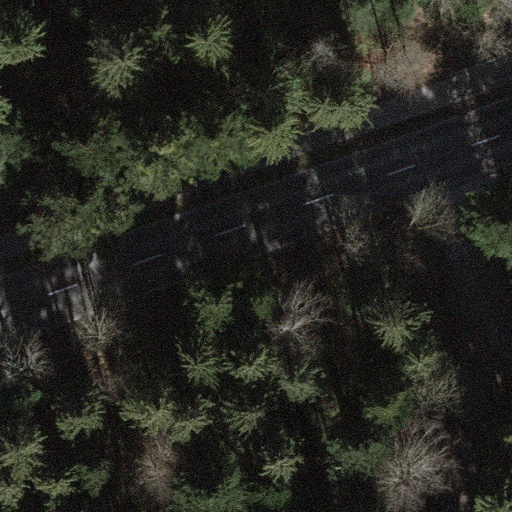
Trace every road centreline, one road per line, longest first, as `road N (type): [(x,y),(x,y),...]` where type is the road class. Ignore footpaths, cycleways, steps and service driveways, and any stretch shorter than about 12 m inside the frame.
road 1 (tertiary): [(0,314),(511,131)]
road 2 (track): [(511,331),(488,298),(436,158)]
road 3 (track): [(488,298),(469,473)]
